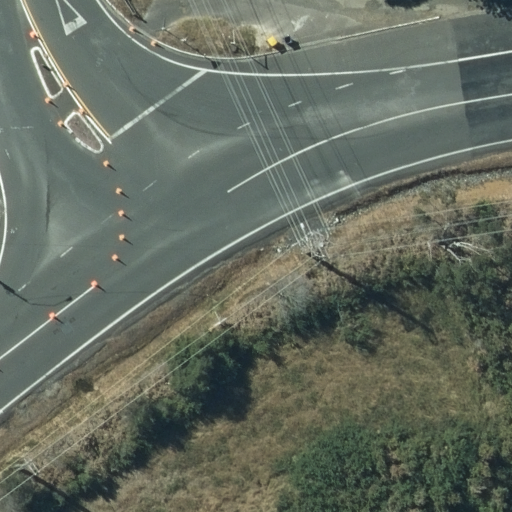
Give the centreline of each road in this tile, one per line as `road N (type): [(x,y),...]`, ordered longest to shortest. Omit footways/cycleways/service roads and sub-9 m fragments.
road 1 (tertiary): [(223,192),(347,130),(511,107)]
road 2 (tertiary): [(101,271),(36,128),(25,13)]
road 3 (tertiary): [(25,13),(223,192)]
road 4 (tertiary): [(101,271),(223,192)]
road 5 (unclassified): [(0,353),(101,271)]
